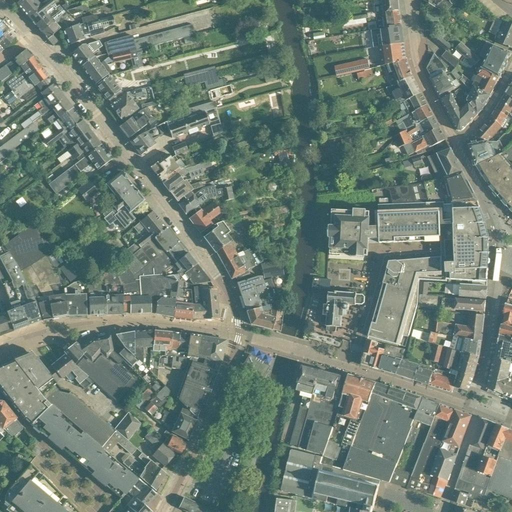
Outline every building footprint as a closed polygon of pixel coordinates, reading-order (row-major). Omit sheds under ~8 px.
[(42,0),(20,0),(16,4),(28,17),(41,7),(36,1),(37,0),(38,0),(39,1),(42,0)] [(35,26),(49,15),(46,12),(54,4),(50,0),(49,0),(29,18),(35,26)] [(379,0),(380,4),(376,5),(374,7),(374,12),(376,12),(377,14),(400,11),(398,0),(379,0)] [(422,0),(443,12),(452,4),(448,0),(422,0)] [(42,33),(55,22),(52,18),(62,9),(59,5),(49,15),(35,26),(42,33)] [(81,6),(67,11),(71,15),(83,12),(81,6)] [(400,11),(377,14),(377,17),(379,29),(383,28),(383,29),(389,28),(389,26),(402,25),(400,11)] [(53,35),(60,29),(61,28),(58,25),(68,16),(65,12),(55,22),(42,33),(53,46),(58,42),(53,35)] [(72,27),(63,31),(69,45),(78,42),(85,39),(84,37),(90,35),(90,38),(105,33),(101,19),(79,25),(79,24),(72,27)] [(355,28),(367,26),(366,19),(354,21),(355,28)] [(495,40),(494,41),(509,47),(509,48),(510,47),(511,48),(511,25),(503,21),(497,34),(495,40)] [(0,40),(10,32),(3,25),(0,27),(0,40)] [(132,36),(104,43),(107,55),(111,54),(129,50),(130,53),(195,35),(193,25),(134,41),(132,36)] [(379,29),(371,30),(374,48),(379,47),(404,43),(402,25),(389,26),(389,28),(383,29),(383,28),(379,29)] [(324,31),(313,32),(314,39),(325,37),(324,31)] [(0,52),(4,50),(16,38),(10,32),(0,40),(0,52)] [(446,51),(451,46),(443,40),(439,45),(446,51)] [(72,53),(71,54),(81,67),(95,57),(92,54),(102,46),(98,41),(88,45),(87,46),(86,45),(80,47),(79,48),(72,53)] [(404,43),(379,47),(382,67),(385,66),(407,61),(404,43)] [(500,78),(511,54),(486,43),(482,52),(485,54),(482,60),(484,62),(483,65),(462,44),(457,49),(463,55),(475,67),(477,65),(478,67),(481,69),(499,79),(500,78)] [(21,68),(27,64),(34,57),(27,49),(19,56),(0,69),(0,81),(1,82),(11,75),(7,69),(16,62),(21,68)] [(129,50),(111,54),(113,63),(131,60),(130,53),(129,50)] [(460,62),(447,51),(442,57),(455,68),(460,62)] [(461,86),(441,61),(434,53),(427,69),(431,78),(430,79),(439,97),(457,89),(457,88),(461,86)] [(475,74),(478,67),(477,65),(475,67),(463,55),(464,57),(460,62),(464,65),(475,74)] [(44,69),(35,58),(34,57),(27,64),(28,65),(22,70),(25,73),(18,78),(16,75),(6,83),(12,91),(22,83),(30,77),(30,76),(34,72),(36,75),(44,69)] [(95,57),(81,67),(87,74),(100,64),(97,60),(96,58),(95,57)] [(368,59),(335,67),(337,77),(370,69),(368,59)] [(100,64),(87,74),(88,76),(95,85),(103,79),(108,75),(112,72),(104,61),(100,64)] [(162,62),(152,65),(154,74),(165,71),(164,70),(177,66),(176,61),(163,64),(162,62)] [(407,61),(385,66),(388,74),(394,72),(394,74),(395,73),(399,84),(413,77),(407,61)] [(130,70),(117,74),(118,77),(119,81),(132,78),(132,80),(145,76),(143,68),(143,67),(136,69),(130,70)] [(37,85),(49,76),(44,69),(36,75),(34,72),(30,76),(30,77),(33,80),(16,92),(20,98),(23,96),(37,85)] [(495,86),(499,79),(481,69),(477,77),(495,86)] [(216,70),(185,78),(187,86),(209,80),(209,82),(218,79),(216,70)] [(369,70),(366,71),(357,73),(358,80),(371,77),(369,70)] [(271,72),(263,74),(266,82),(273,80),(271,72)] [(42,93),(54,84),(49,76),(37,85),(23,96),(27,101),(41,91),(42,93)] [(104,80),(96,86),(107,101),(108,100),(112,104),(118,99),(126,93),(123,89),(121,90),(111,78),(110,76),(104,80)] [(390,87),(387,88),(390,94),(392,93),(397,102),(400,101),(401,102),(403,101),(404,102),(407,101),(421,93),(413,77),(399,84),(390,87)] [(490,95),(473,85),(465,77),(461,81),(467,87),(465,89),(471,92),(469,96),(485,104),(490,95)] [(490,95),(495,86),(477,77),(473,85),(490,95)] [(58,89),(58,88),(54,84),(46,90),(42,93),(46,97),(44,98),(49,104),(40,110),(29,119),(33,123),(44,115),(52,108),(65,98),(58,89)] [(231,86),(210,92),(212,99),(233,94),(231,86)] [(112,104),(110,105),(119,116),(118,117),(117,119),(119,122),(122,122),(123,121),(139,109),(131,98),(135,97),(136,98),(143,96),(142,95),(145,95),(144,88),(141,89),(126,93),(118,99),(112,104)] [(358,100),(365,99),(366,101),(374,99),(373,92),(357,96),(358,100)] [(407,101),(404,102),(409,110),(411,114),(428,105),(421,93),(407,101)] [(449,116),(459,107),(451,94),(440,99),(449,116)] [(511,98),(505,94),(500,102),(511,108),(511,98)] [(481,111),(485,104),(469,96),(467,100),(466,99),(467,100),(470,103),(478,114),(481,111)] [(51,125),(60,118),(73,108),(65,98),(52,108),(56,113),(47,120),(51,125)] [(190,115),(198,113),(217,108),(215,102),(200,106),(188,109),(190,115)] [(511,113),(510,112),(511,109),(511,108),(500,102),(496,110),(511,119),(511,113)] [(478,114),(470,103),(462,111),(471,122),(478,114)] [(411,114),(397,122),(399,126),(404,123),(408,130),(418,125),(419,124),(419,125),(421,124),(434,117),(428,105),(411,114)] [(136,133),(141,129),(148,124),(149,126),(157,120),(147,108),(148,108),(148,107),(142,110),(131,117),(119,127),(127,138),(136,133)] [(471,122),(462,111),(459,107),(449,116),(458,131),(461,131),(471,122)] [(70,131),(83,121),(73,108),(60,118),(66,126),(45,142),(48,147),(63,136),(67,133),(70,131)] [(511,126),(511,125),(511,119),(496,110),(491,117),(501,127),(508,133),(511,126)] [(164,141),(203,126),(198,113),(190,115),(166,122),(157,127),(161,133),(164,141)] [(390,116),(383,120),(386,126),(393,122),(390,116)] [(408,130),(407,131),(410,136),(413,134),(420,131),(421,133),(425,131),(426,135),(440,127),(434,117),(421,124),(419,125),(419,124),(418,125),(408,130)] [(496,134),(501,127),(491,117),(474,136),(482,143),(488,141),(496,134)] [(76,140),(89,130),(83,121),(70,131),(76,140)] [(0,162),(40,132),(34,123),(0,148),(0,162)] [(222,134),(219,124),(210,127),(213,137),(222,134)] [(424,139),(413,145),(416,153),(428,148),(429,149),(437,144),(446,139),(442,133),(440,129),(440,127),(426,135),(423,137),(424,139)] [(71,155),(95,138),(89,130),(76,140),(75,141),(69,145),(71,148),(68,151),(71,155)] [(407,131),(395,137),(399,148),(412,143),(410,136),(407,131)] [(139,136),(130,141),(141,155),(146,151),(147,152),(149,150),(148,150),(155,144),(153,142),(146,132),(139,136)] [(67,133),(63,136),(66,141),(71,137),(67,133)] [(249,135),(231,141),(234,148),(251,142),(249,135)] [(87,155),(101,145),(95,138),(71,155),(52,170),(55,174),(74,160),(85,152),(87,155)] [(503,154),(505,153),(499,141),(497,142),(488,141),(482,143),(469,146),(476,166),(496,157),(503,154)] [(330,145),(331,152),(344,149),(343,142),(330,145)] [(184,143),(172,148),(175,156),(187,151),(184,143)] [(349,149),(350,153),(348,153),(350,159),(374,153),(371,143),(349,149)] [(104,165),(111,160),(112,159),(101,145),(87,155),(49,185),(56,195),(75,179),(74,177),(87,167),(83,162),(89,158),(98,170),(104,165)] [(440,180),(463,172),(451,149),(428,158),(435,175),(431,176),(432,180),(439,179),(440,180)] [(490,181),(511,164),(507,159),(510,156),(506,152),(505,153),(503,154),(496,157),(476,166),(486,181),(487,180),(489,180),(490,181)] [(158,162),(150,168),(163,184),(181,170),(175,163),(177,161),(174,157),(172,159),(168,154),(158,162)] [(415,167),(423,163),(421,157),(412,160),(415,167)] [(181,170),(163,184),(169,192),(170,192),(184,182),(180,177),(182,175),(183,177),(189,172),(201,168),(202,170),(211,166),(210,161),(186,169),(185,168),(181,170)] [(511,170),(511,165),(511,164),(490,181),(489,180),(487,180),(486,181),(489,185),(490,187),(491,185),(491,186),(511,169),(511,170)] [(511,201),(511,170),(511,169),(491,186),(491,185),(490,187),(506,206),(511,201)] [(446,204),(477,201),(478,201),(463,172),(440,180),(439,179),(432,180),(428,181),(427,182),(422,183),(414,185),(384,188),(389,191),(392,204),(427,203),(429,203),(445,202),(446,204)] [(124,194),(133,187),(121,173),(106,185),(118,201),(121,203),(127,198),(124,194)] [(77,190),(86,202),(99,192),(90,180),(77,190)] [(184,182),(170,192),(177,201),(191,191),(191,190),(205,186),(204,182),(190,186),(186,181),(184,182)] [(177,201),(176,201),(186,215),(194,209),(199,206),(207,199),(222,196),(222,195),(232,192),(230,186),(220,188),(221,189),(215,190),(215,191),(206,193),(198,200),(191,191),(177,201)] [(129,213),(144,201),(133,187),(124,194),(127,198),(121,203),(118,201),(103,214),(105,217),(104,219),(109,225),(117,219),(124,227),(134,219),(129,213)] [(232,192),(222,195),(222,196),(223,201),(233,199),(232,192)] [(367,259),(368,238),(370,238),(381,238),(380,243),(454,241),(455,249),(457,256),(390,261),(368,336),(406,346),(418,307),(419,288),(420,276),(468,279),(487,280),(489,264),(488,246),(489,241),(485,221),(477,201),(446,204),(439,203),(392,204),(378,204),(380,225),(369,228),(370,211),(333,209),(331,257),(367,259)] [(197,213),(189,219),(200,233),(208,227),(213,224),(210,221),(222,212),(215,202),(203,211),(202,210),(199,206),(194,209),(197,213)] [(132,253),(167,228),(152,211),(140,221),(141,221),(133,227),(138,233),(145,227),(150,233),(129,247),(128,247),(132,253)] [(231,240),(227,235),(230,232),(223,222),(215,225),(202,235),(215,253),(216,252),(229,242),(231,244),(230,242),(231,240)] [(36,224),(5,247),(8,252),(16,265),(20,272),(30,267),(40,283),(48,296),(49,302),(52,319),(68,316),(64,296),(64,294),(61,295),(58,275),(46,257),(54,252),(39,232),(41,230),(36,224)] [(125,258),(122,261),(134,276),(154,260),(164,271),(164,270),(175,263),(188,253),(167,228),(132,253),(125,258)] [(237,255),(231,244),(229,242),(216,252),(215,253),(216,252),(217,254),(223,265),(236,258),(236,260),(245,255),(243,252),(242,253),(242,252),(237,255)] [(125,258),(132,253),(128,247),(121,252),(125,258)] [(256,264),(252,256),(256,253),(254,248),(249,250),(248,250),(243,252),(245,255),(236,260),(236,258),(223,265),(231,279),(240,274),(243,273),(246,271),(247,270),(251,268),(257,265),(256,264)] [(0,260),(11,282),(14,290),(23,286),(30,303),(21,306),(25,316),(24,316),(28,325),(28,326),(41,321),(36,305),(35,301),(30,289),(27,283),(26,283),(20,272),(16,265),(8,252),(0,256),(0,260)] [(175,263),(164,270),(164,271),(164,277),(173,275),(176,281),(179,282),(186,277),(199,267),(188,253),(175,263)] [(0,279),(3,285),(12,309),(7,312),(10,321),(11,322),(14,331),(19,329),(28,326),(28,325),(24,316),(25,316),(21,306),(14,290),(11,282),(0,260),(0,279)] [(122,261),(113,268),(123,285),(123,296),(123,300),(123,311),(130,311),(131,314),(151,313),(154,314),(155,302),(161,299),(164,299),(165,292),(152,294),(151,287),(148,279),(164,277),(164,271),(154,260),(134,276),(122,261)] [(281,277),(280,262),(260,264),(261,278),(281,277)] [(70,282),(78,276),(67,263),(60,268),(70,282)] [(30,267),(20,272),(26,283),(27,283),(30,289),(35,301),(36,305),(41,321),(52,319),(49,302),(48,296),(40,283),(30,267)] [(186,277),(179,282),(185,282),(184,289),(190,289),(190,287),(190,286),(193,285),(211,282),(199,267),(186,277)] [(113,268),(97,279),(103,290),(105,289),(123,285),(113,268)] [(173,275),(164,277),(171,291),(176,292),(173,317),(191,320),(192,305),(191,304),(190,289),(184,289),(185,282),(179,282),(176,281),(173,275)] [(164,277),(148,279),(151,287),(152,294),(165,292),(164,299),(161,299),(155,302),(154,314),(156,314),(169,317),(173,317),(176,292),(171,291),(164,277)] [(275,287),(272,278),(258,279),(257,277),(251,278),(247,280),(238,283),(237,283),(241,296),(256,291),(259,298),(276,297),(275,287)] [(97,279),(86,286),(88,289),(88,293),(91,292),(103,290),(97,279)] [(487,280),(468,279),(468,285),(453,284),(452,295),(460,295),(460,297),(486,299),(487,286),(487,280)] [(64,290),(63,291),(64,294),(64,296),(68,316),(86,315),(86,305),(85,295),(85,285),(82,282),(74,284),(64,290)] [(427,296),(428,282),(420,282),(420,288),(419,288),(419,295),(427,296)] [(105,297),(105,299),(105,313),(105,315),(107,315),(123,314),(124,314),(123,311),(123,300),(123,296),(123,285),(105,289),(105,297)] [(192,305),(191,320),(203,320),(200,290),(202,290),(201,287),(200,287),(193,288),(194,298),(193,299),(193,304),(199,304),(199,306),(192,305)] [(91,292),(88,293),(89,315),(105,315),(105,313),(105,299),(105,297),(105,289),(103,290),(91,292)] [(356,294),(357,290),(341,289),(341,292),(335,292),(335,293),(329,293),(328,305),(325,305),(324,315),(321,317),(321,322),(323,324),(326,325),(326,326),(327,326),(327,331),(336,332),(336,327),(341,327),(342,316),(346,316),(346,310),(348,310),(349,305),(356,305),(356,304),(363,305),(364,303),(365,297),(363,295),(356,294)] [(202,290),(200,290),(203,320),(219,320),(217,305),(216,290),(206,290),(202,290)] [(261,303),(259,298),(256,291),(241,296),(246,311),(261,307),(263,312),(270,309),(268,303),(261,303)] [(427,296),(419,295),(418,306),(422,306),(485,312),(486,301),(460,299),(458,298),(452,297),(433,297),(427,296)] [(283,321),(279,320),(282,301),(269,300),(268,303),(270,309),(263,312),(261,307),(246,311),(251,325),(272,330),(273,329),(281,331),(283,321)] [(511,304),(507,303),(506,305),(502,325),(509,327),(509,329),(511,330),(511,331),(511,330),(511,304)] [(0,335),(14,331),(11,322),(10,321),(7,312),(0,313),(0,335)] [(481,341),(484,315),(470,314),(469,327),(438,322),(436,333),(448,335),(481,341)] [(511,330),(511,331),(511,330),(509,329),(509,327),(502,325),(499,336),(511,338),(511,330)] [(448,335),(436,333),(414,328),(411,338),(434,344),(445,347),(455,350),(458,351),(479,356),(481,341),(448,335)] [(151,346),(152,341),(152,331),(134,332),(133,332),(133,346),(135,358),(148,371),(149,371),(148,370),(150,353),(143,353),(143,348),(150,347),(151,346)] [(171,350),(172,333),(154,331),(152,349),(150,349),(150,353),(148,370),(149,371),(157,378),(159,356),(164,356),(170,357),(170,356),(165,355),(165,349),(171,350)] [(124,348),(135,358),(133,346),(133,332),(115,335),(124,348)] [(180,334),(172,333),(171,350),(165,349),(165,355),(170,356),(177,357),(180,334)] [(187,357),(190,335),(180,334),(177,357),(187,358),(187,357)] [(198,351),(199,347),(201,336),(190,335),(187,357),(192,357),(197,359),(197,358),(199,351),(198,351)] [(226,340),(204,337),(201,336),(199,347),(224,351),(226,340)] [(511,338),(499,336),(497,344),(494,360),(511,364),(511,338)] [(112,351),(110,337),(98,339),(91,340),(81,347),(78,345),(76,343),(63,352),(65,355),(76,368),(78,369),(92,381),(117,402),(127,391),(137,379),(131,375),(119,364),(123,361),(117,355),(112,351)] [(384,353),(385,351),(375,348),(377,343),(368,340),(364,353),(361,364),(379,370),(384,353)] [(452,357),(455,350),(445,347),(434,344),(430,360),(438,362),(438,364),(442,365),(441,367),(451,369),(450,373),(457,375),(456,379),(454,387),(468,392),(474,376),(475,372),(465,369),(466,368),(458,366),(459,365),(457,364),(457,366),(455,365),(457,358),(452,357)] [(384,353),(402,358),(404,350),(387,345),(385,351),(384,353)] [(221,362),(224,351),(199,347),(198,351),(199,351),(197,358),(204,359),(221,362)] [(148,371),(135,358),(124,348),(117,355),(123,361),(123,360),(142,379),(148,371)] [(475,372),(479,356),(458,351),(455,350),(452,357),(457,358),(458,355),(462,356),(459,365),(458,366),(466,368),(465,369),(475,372)] [(37,358),(36,358),(36,357),(33,359),(28,353),(27,353),(16,358),(16,357),(15,358),(16,359),(15,360),(14,360),(16,363),(42,397),(49,404),(50,405),(50,404),(101,447),(108,438),(115,430),(114,429),(90,408),(88,411),(66,392),(58,390),(47,377),(50,375),(37,358)] [(401,361),(402,358),(384,353),(379,370),(396,375),(402,361),(401,361)] [(259,361),(256,359),(250,354),(243,365),(244,365),(242,368),(244,369),(254,375),(252,379),(250,382),(259,387),(266,375),(264,374),(268,367),(265,365),(261,363),(259,361)] [(85,390),(92,381),(78,369),(76,368),(65,355),(51,366),(57,374),(61,379),(69,373),(79,384),(85,390)] [(187,358),(177,357),(170,356),(170,357),(173,357),(171,368),(181,370),(185,366),(185,368),(185,367),(186,365),(187,359),(187,358)] [(197,358),(197,359),(192,357),(188,369),(189,369),(180,394),(179,399),(185,405),(190,411),(195,413),(196,409),(199,412),(202,404),(206,405),(215,379),(221,362),(204,359),(197,358)] [(42,397),(16,363),(14,360),(12,361),(0,366),(0,389),(23,419),(24,419),(30,424),(50,405),(49,404),(42,397)] [(509,374),(511,364),(494,360),(492,370),(509,374)] [(419,368),(420,366),(402,361),(396,375),(413,381),(419,368)] [(433,372),(435,368),(421,364),(420,366),(419,368),(413,381),(429,385),(433,372)] [(511,364),(509,374),(508,379),(506,384),(490,380),(488,388),(504,395),(511,398),(511,364)] [(298,448),(319,370),(302,366),(298,383),(296,390),(304,393),(289,446),(298,448)] [(330,435),(343,395),(337,393),(341,376),(319,370),(298,448),(323,455),(330,435)] [(508,379),(509,374),(492,370),(490,380),(506,384),(508,379)] [(454,387),(456,379),(433,372),(429,385),(452,393),(454,387)] [(361,420),(376,383),(353,376),(351,379),(347,378),(343,395),(330,435),(323,455),(322,457),(319,465),(343,471),(343,470),(351,447),(355,436),(347,432),(352,420),(360,423),(361,420)] [(386,401),(391,388),(376,383),(361,420),(360,423),(356,436),(355,436),(351,447),(366,452),(377,424),(384,406),(386,407),(388,402),(386,401)] [(147,388),(138,398),(144,404),(153,394),(147,388)] [(402,408),(408,393),(407,393),(391,388),(386,401),(388,402),(386,407),(384,406),(377,424),(366,452),(362,461),(361,461),(356,474),(356,475),(367,478),(368,477),(387,429),(394,412),(399,414),(402,408)] [(161,390),(149,402),(155,408),(159,405),(160,406),(167,399),(167,396),(161,390)] [(418,414),(424,399),(408,393),(402,408),(399,414),(394,412),(387,429),(368,477),(380,480),(390,483),(396,468),(406,442),(406,443),(408,438),(412,427),(411,427),(416,413),(418,414)] [(433,422),(440,404),(424,399),(418,414),(416,413),(411,427),(412,427),(408,438),(406,443),(414,446),(420,429),(418,429),(420,422),(431,426),(432,424),(433,422)] [(143,409),(151,416),(157,409),(155,408),(149,402),(143,409)] [(22,426),(8,409),(3,403),(0,405),(0,425),(0,426),(2,428),(14,438),(16,433),(21,429),(22,426)] [(438,453),(455,410),(440,404),(433,422),(432,424),(431,426),(415,468),(414,468),(410,478),(444,490),(447,483),(429,476),(438,453)] [(57,416),(60,412),(51,405),(31,425),(42,434),(42,433),(43,432),(121,499),(127,492),(138,478),(128,471),(126,474),(100,453),(103,449),(85,434),(82,437),(57,416)] [(198,419),(191,412),(190,411),(185,405),(180,413),(178,418),(164,411),(163,413),(165,414),(164,416),(192,430),(198,419)] [(429,476),(447,483),(447,482),(462,441),(472,416),(455,410),(438,453),(429,476)] [(128,412),(114,429),(115,430),(127,440),(141,423),(128,412)] [(187,440),(192,430),(164,416),(163,419),(161,418),(160,420),(174,427),(171,432),(187,440)] [(480,467),(497,424),(480,418),(470,445),(458,480),(471,485),(472,483),(473,484),(477,472),(480,467)] [(164,430),(155,423),(153,426),(162,433),(164,430)] [(511,429),(497,424),(480,467),(477,472),(491,478),(487,489),(482,503),(487,505),(493,491),(511,499),(511,429)] [(115,430),(108,438),(115,444),(117,443),(131,454),(136,448),(127,440),(115,430)] [(168,432),(167,432),(166,431),(163,434),(166,437),(162,442),(164,444),(174,452),(175,451),(181,454),(186,442),(170,434),(168,432)] [(164,444),(162,442),(153,434),(149,439),(160,448),(153,456),(165,466),(174,455),(163,445),(164,444)] [(362,461),(366,452),(351,447),(343,470),(356,474),(361,461),(362,461)] [(319,465),(322,457),(291,449),(281,491),(314,499),(314,500),(351,509),(365,511),(372,511),(373,508),(380,480),(368,477),(367,478),(356,475),(356,474),(343,470),(343,471),(319,465)] [(166,474),(158,467),(145,455),(138,463),(145,469),(161,482),(166,474)] [(129,456),(123,463),(128,468),(135,461),(129,456)] [(4,502),(9,506),(6,510),(7,511),(10,507),(15,511),(78,511),(67,500),(66,500),(63,498),(64,497),(42,475),(42,476),(39,473),(39,472),(30,463),(8,489),(7,490),(5,496),(4,502)] [(410,478),(414,468),(411,467),(409,473),(396,468),(390,483),(423,492),(441,498),(444,490),(410,478)] [(156,491),(161,482),(145,469),(139,477),(144,481),(156,491)] [(473,484),(487,489),(491,478),(477,472),(473,484)] [(146,507),(156,494),(138,478),(127,492),(133,497),(134,497),(146,507)] [(468,495),(455,490),(451,501),(471,508),(474,500),(467,497),(468,495)] [(152,511),(146,507),(134,497),(133,497),(126,505),(133,511),(152,511)] [(215,511),(199,504),(199,505),(184,498),(179,508),(186,511),(215,511)] [(365,511),(351,509),(350,511),(294,511),(296,501),(277,499),(275,511),(365,511)] [(234,511),(239,504),(232,501),(226,511),(234,511)]
